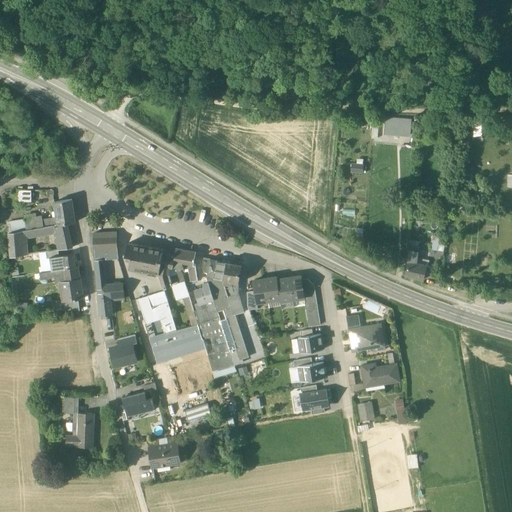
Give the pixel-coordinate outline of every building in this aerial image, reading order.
[(412,120),(386,118),(384,135),(402,136),(402,130),(411,131),(412,120)] [(353,173),(365,173),(366,163),(353,163),(353,173)] [(31,190),(17,190),(18,201),(31,200),(31,190)] [(71,200),(55,202),(55,204),(56,212),(57,219),(58,225),(75,222),(71,200)] [(37,217),(8,222),(8,233),(21,231),(25,230),(38,228),(37,220),(37,217)] [(55,218),(42,220),(43,227),(54,226),(58,225),(57,219),(55,219),(55,218)] [(67,225),(55,227),(56,233),(60,250),(72,248),(67,225)] [(38,228),(25,230),(26,238),(56,233),(55,227),(54,226),(43,227),(38,228)] [(21,231),(8,233),(10,257),(23,255),(22,238),(21,231)] [(116,232),(92,234),(94,249),(93,249),(95,261),(103,260),(119,259),(116,232)] [(443,252),(443,237),(434,237),(433,251),(443,252)] [(164,251),(128,244),(125,256),(131,257),(129,268),(159,274),(164,251)] [(196,252),(176,248),(175,253),(172,268),(176,268),(180,268),(182,273),(184,272),(181,263),(188,264),(191,282),(198,281),(195,265),(194,264),(196,252)] [(58,250),(48,252),(48,251),(45,252),(46,259),(49,259),(49,257),(59,256),(58,250)] [(413,251),(409,251),(407,263),(415,265),(417,250),(414,250),(413,251)] [(175,253),(164,251),(159,274),(163,288),(171,286),(169,277),(167,276),(169,267),(172,268),(175,253)] [(59,256),(49,257),(49,259),(51,271),(55,271),(75,268),(73,253),(63,255),(59,256)] [(210,259),(203,258),(202,266),(203,271),(208,272),(210,259)] [(227,262),(210,259),(208,272),(207,278),(208,283),(218,312),(223,310),(239,360),(247,357),(239,330),(234,315),(232,308),(231,308),(223,281),(227,262)] [(242,265),(227,262),(223,281),(238,284),(242,265)] [(407,263),(405,275),(423,280),(426,267),(415,265),(407,263)] [(104,266),(95,267),(99,302),(113,300),(124,299),(122,284),(106,285),(105,274),(104,266)] [(75,268),(55,271),(56,278),(56,282),(63,281),(80,279),(78,267),(75,268)] [(181,284),(174,286),(178,299),(184,297),(193,326),(198,325),(194,312),(182,273),(180,268),(176,268),(181,284)] [(51,271),(39,273),(40,280),(56,278),(55,271),(51,271)] [(24,276),(11,277),(12,289),(16,288),(15,284),(17,284),(17,280),(24,279),(24,276)] [(301,277),(289,278),(292,300),(304,298),(304,297),(303,292),(301,280),(301,277)] [(277,278),(265,279),(268,301),(280,299),(277,280),(277,278)] [(277,280),(280,299),(280,302),(292,300),(289,278),(277,280)] [(80,279),(63,281),(64,287),(61,288),(63,302),(64,302),(78,300),(83,299),(80,279)] [(265,279),(253,281),(255,291),(256,303),(257,303),(268,301),(265,279)] [(307,279),(301,280),(303,292),(315,290),(314,286),(307,279)] [(238,284),(223,281),(231,308),(232,308),(234,315),(244,312),(237,290),(238,284)] [(218,312),(208,283),(203,285),(204,288),(195,291),(199,304),(195,305),(197,311),(194,312),(198,325),(202,339),(205,338),(210,355),(207,355),(213,372),(234,365),(218,312)] [(16,288),(12,289),(13,309),(22,310),(22,302),(17,303),(16,288)] [(164,291),(137,299),(141,311),(168,302),(164,291)] [(255,291),(247,292),(247,306),(249,310),(257,309),(257,303),(256,303),(255,291)] [(78,300),(64,302),(65,311),(80,311),(78,300)] [(113,300),(99,302),(101,316),(111,315),(110,305),(113,305),(113,300)] [(168,302),(141,311),(145,324),(160,319),(165,335),(177,331),(172,315),(168,302)] [(359,315),(346,317),(348,329),(351,329),(361,327),(359,315)] [(361,327),(351,329),(353,340),(356,340),(357,343),(356,343),(357,349),(361,348),(362,351),(372,349),(372,344),(385,342),(385,341),(383,341),(381,329),(382,329),(382,327),(373,329),(372,326),(375,326),(375,324),(361,327)] [(193,326),(177,331),(165,335),(150,339),(156,360),(204,345),(202,339),(198,325),(193,326)] [(299,337),(301,353),(323,350),(323,348),(321,334),(314,335),(302,337),(299,337)] [(135,335),(117,339),(119,346),(132,343),(132,344),(137,343),(135,335)] [(119,346),(110,348),(115,367),(136,361),(132,344),(132,343),(119,346)] [(312,358),(294,360),(296,367),(297,367),(313,365),(312,358)] [(297,367),(300,382),(325,378),(323,363),(313,365),(297,367)] [(377,363),(362,366),(366,391),(385,388),(384,384),(399,381),(397,364),(378,367),(377,363)] [(155,383),(143,386),(144,392),(150,390),(150,391),(156,390),(155,383)] [(316,386),(302,388),(303,394),(317,392),(316,386)] [(144,392),(122,397),(124,406),(126,416),(128,415),(155,409),(150,391),(150,390),(144,392)] [(303,394),(301,394),(303,410),(311,409),(324,407),(328,406),(326,390),(317,392),(303,394)] [(75,397),(63,397),(63,414),(74,414),(75,397)] [(403,400),(396,401),(399,413),(397,414),(398,419),(405,418),(403,400)] [(371,402),(359,404),(362,421),(368,420),(368,421),(373,420),(373,419),(374,419),(371,402)] [(185,412),(189,422),(210,415),(206,405),(185,412)] [(124,406),(120,407),(123,421),(129,419),(128,415),(126,416),(124,406)] [(95,414),(78,413),(77,436),(66,436),(66,447),(77,447),(77,448),(94,448),(95,414)] [(177,443),(149,448),(152,468),(180,463),(177,443)] [(419,454),(409,455),(410,468),(420,467),(419,454)]
